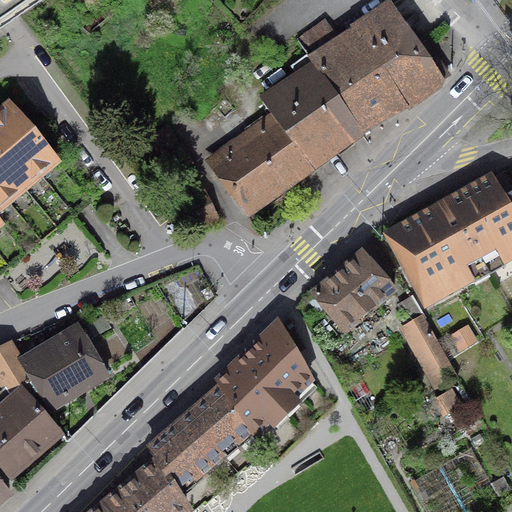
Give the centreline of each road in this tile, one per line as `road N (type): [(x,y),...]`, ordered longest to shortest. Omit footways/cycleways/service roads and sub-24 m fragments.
road 1 (primary): [(271,286),(41,511)]
road 2 (residential): [(0,327),(211,243),(271,286)]
road 3 (primary): [(407,157),(271,286)]
road 4 (primary): [(511,58),(407,157)]
